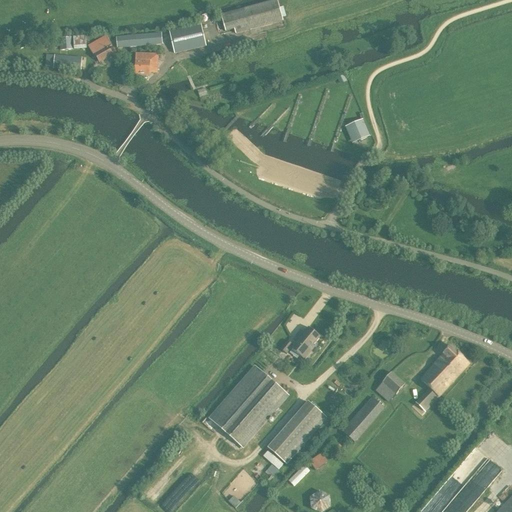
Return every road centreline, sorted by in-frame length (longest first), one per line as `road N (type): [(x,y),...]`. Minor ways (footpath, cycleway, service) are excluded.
road 1 (unclassified): [(511,279),(266,205),(204,166),(127,99),(86,83),(0,74)]
road 2 (tertiary): [(511,355),(251,258),(94,156),(55,143),(0,141)]
road 3 (track): [(379,241),(423,176),(511,157)]
road 4 (track): [(0,277),(94,156)]
